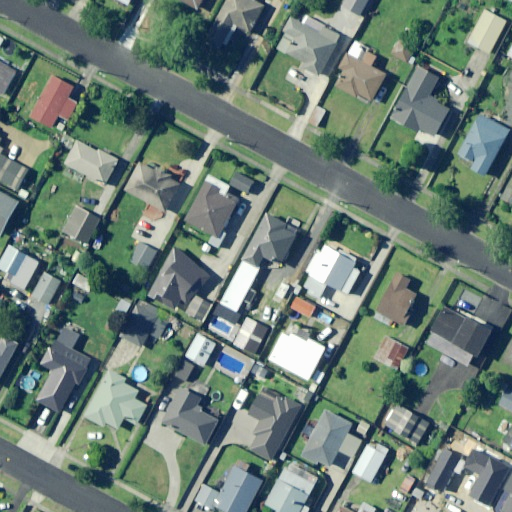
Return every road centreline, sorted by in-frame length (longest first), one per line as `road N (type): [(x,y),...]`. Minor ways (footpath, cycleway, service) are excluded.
road 1 (residential): [(7,0),(511,273)]
road 2 (residential): [(0,452),(109,511)]
